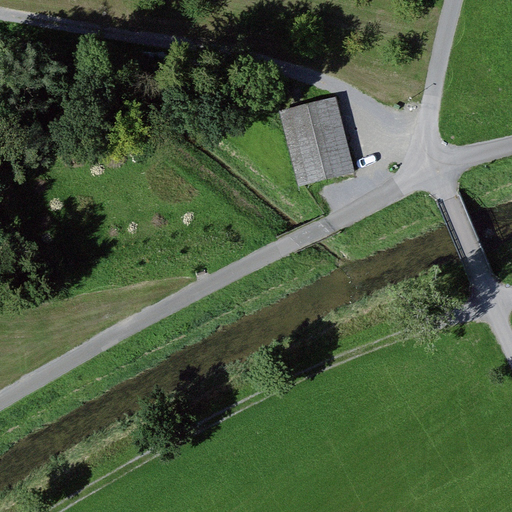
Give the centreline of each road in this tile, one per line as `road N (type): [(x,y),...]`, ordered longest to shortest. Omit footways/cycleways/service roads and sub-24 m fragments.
road 1 (track): [(511,292),(306,374),(56,511)]
road 2 (track): [(0,403),(87,350),(438,172)]
road 3 (track): [(438,172),(394,124),(340,90),(242,58),(0,18)]
road 4 (track): [(438,172),(511,348)]
road 5 (unclassified): [(464,0),(430,115),(438,172)]
